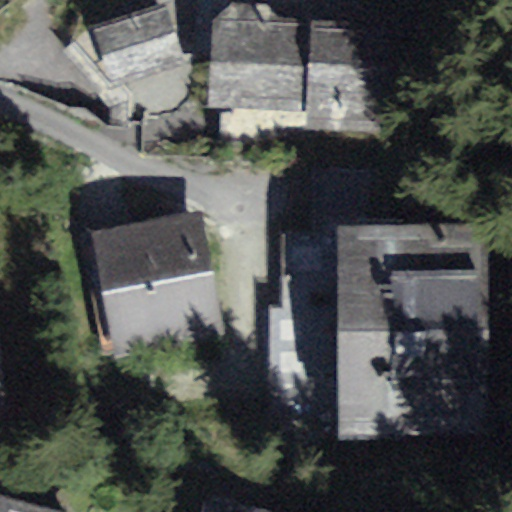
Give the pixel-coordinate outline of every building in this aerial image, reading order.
[(427,15),(203,8),(199,121),(423,128),(427,15)] [(160,10),(102,28),(118,77),(176,58),(160,10)] [(206,216),(81,234),(99,361),(225,343),(206,216)] [(495,221),(325,224),(329,445),(498,442),(495,221)] [(43,511),(0,500),(0,511),(43,511)] [(268,511),(198,500),(195,511),(268,511)]
